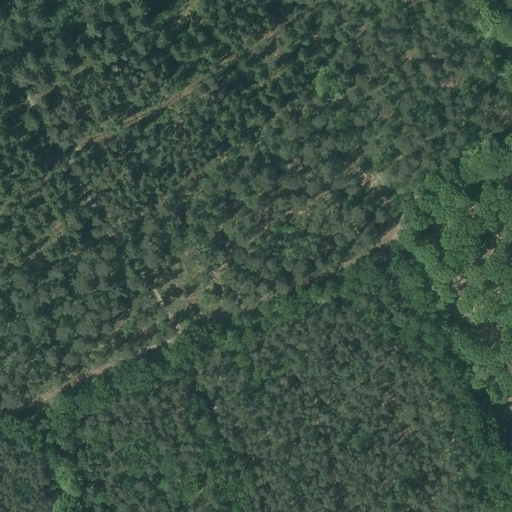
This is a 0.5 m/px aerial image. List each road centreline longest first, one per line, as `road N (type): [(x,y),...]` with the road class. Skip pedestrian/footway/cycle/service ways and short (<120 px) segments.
road 1 (track): [(0,403),(176,323),(402,241),(395,211),(511,156)]
road 2 (unknown): [(252,511),(176,323),(51,133),(0,39)]
road 3 (track): [(30,389),(84,511)]
